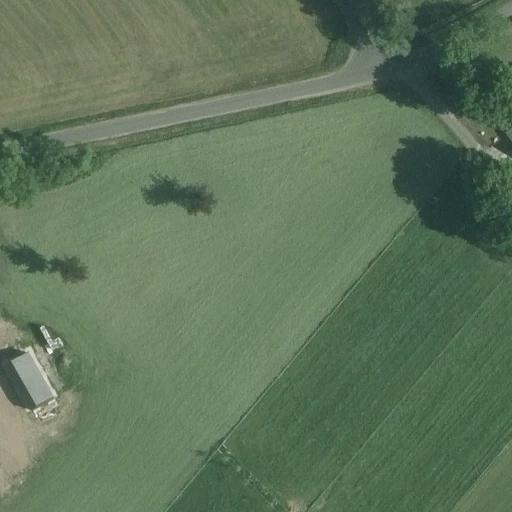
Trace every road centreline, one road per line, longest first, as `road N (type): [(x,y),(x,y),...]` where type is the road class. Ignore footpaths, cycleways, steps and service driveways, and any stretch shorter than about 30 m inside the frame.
road 1 (unclassified): [(397,67),(0,154)]
road 2 (track): [(397,67),(511,196)]
road 3 (unclassified): [(511,8),(436,54),(397,67)]
